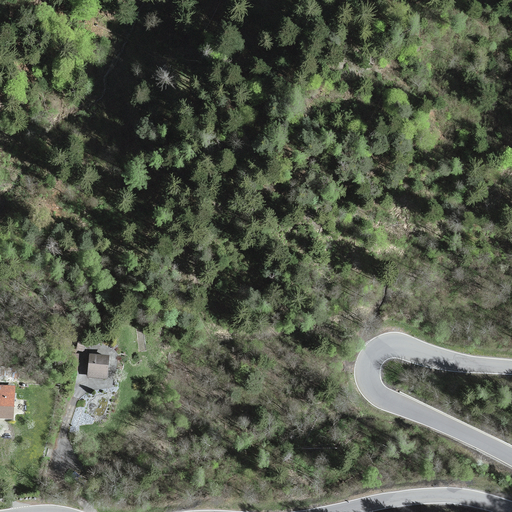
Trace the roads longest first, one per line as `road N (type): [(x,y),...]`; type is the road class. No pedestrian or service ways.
road 1 (tertiary): [(511,457),(378,395),(365,378),(372,356),(390,346),(511,367)]
road 2 (tertiary): [(334,511),(442,494),(511,510)]
